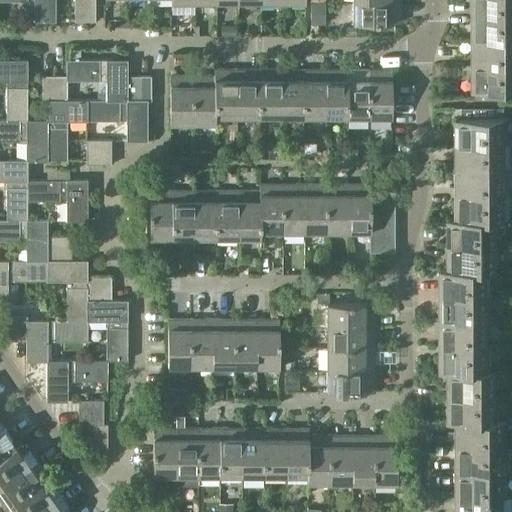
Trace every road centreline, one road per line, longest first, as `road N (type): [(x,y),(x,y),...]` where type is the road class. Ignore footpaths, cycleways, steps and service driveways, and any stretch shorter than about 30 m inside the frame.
road 1 (residential): [(140,287),(112,261),(112,180),(134,163),(159,161),(160,47)]
road 2 (residential): [(140,287),(407,286)]
road 3 (residential): [(426,48),(160,47)]
road 4 (residential): [(407,286),(426,48)]
road 5 (residential): [(100,497),(118,476),(137,376),(140,287)]
road 6 (residential): [(100,497),(0,357)]
road 7 (residential): [(160,47),(144,37),(0,36)]
road 8 (residential): [(283,403),(409,403)]
